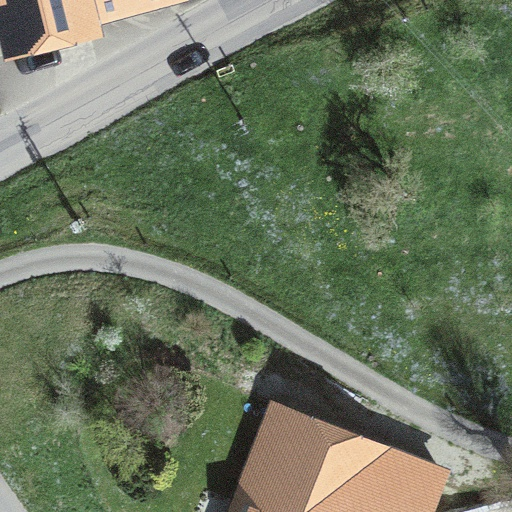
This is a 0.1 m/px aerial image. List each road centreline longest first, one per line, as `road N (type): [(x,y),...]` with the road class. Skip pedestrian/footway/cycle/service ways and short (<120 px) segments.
road 1 (track): [(511,462),(395,408),(288,333),(171,274),(88,256),(0,275)]
road 2 (unclassified): [(276,0),(0,145)]
